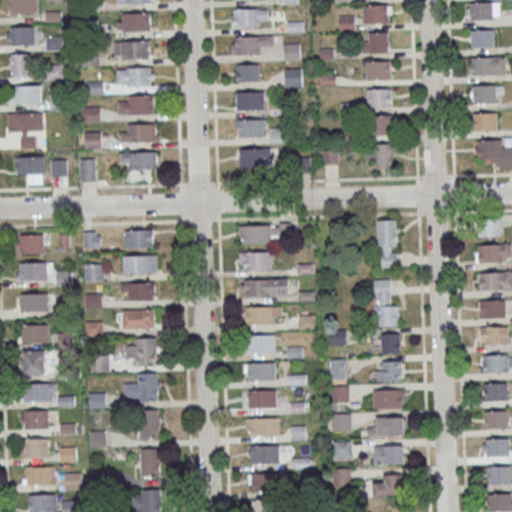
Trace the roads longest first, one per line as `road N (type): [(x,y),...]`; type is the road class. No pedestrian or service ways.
road 1 (residential): [(444,511),(426,0)]
road 2 (residential): [(209,511),(192,0)]
road 3 (residential): [(511,192),(0,208)]
